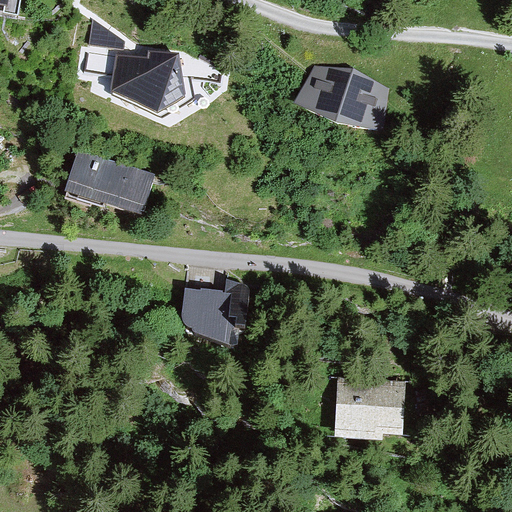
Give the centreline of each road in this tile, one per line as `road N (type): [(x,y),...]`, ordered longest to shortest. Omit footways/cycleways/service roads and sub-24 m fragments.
road 1 (track): [(511,320),(384,281),(0,238)]
road 2 (track): [(239,0),(331,29),(511,46)]
